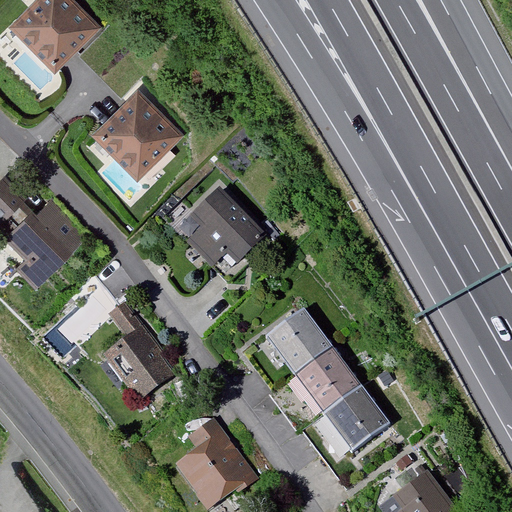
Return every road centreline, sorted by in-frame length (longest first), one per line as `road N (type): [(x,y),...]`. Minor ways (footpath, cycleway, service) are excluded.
road 1 (residential): [(319,511),(118,242),(0,122)]
road 2 (motorway): [(273,0),(511,375)]
road 3 (motorway): [(326,0),(511,332)]
road 4 (motorway): [(511,191),(397,0)]
road 5 (motorway): [(511,172),(432,0)]
road 6 (tertiary): [(102,511),(0,380)]
